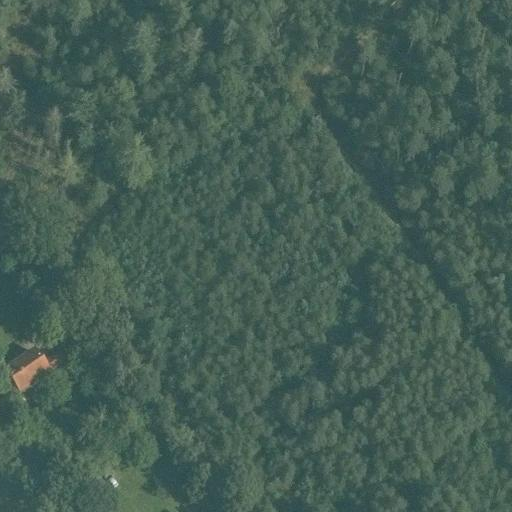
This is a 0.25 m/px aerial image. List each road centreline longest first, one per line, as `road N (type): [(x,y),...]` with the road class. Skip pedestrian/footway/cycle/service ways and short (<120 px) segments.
road 1 (unknown): [(511,404),(309,89),(336,53),(408,0)]
road 2 (track): [(245,511),(0,158)]
road 3 (track): [(61,243),(309,89)]
